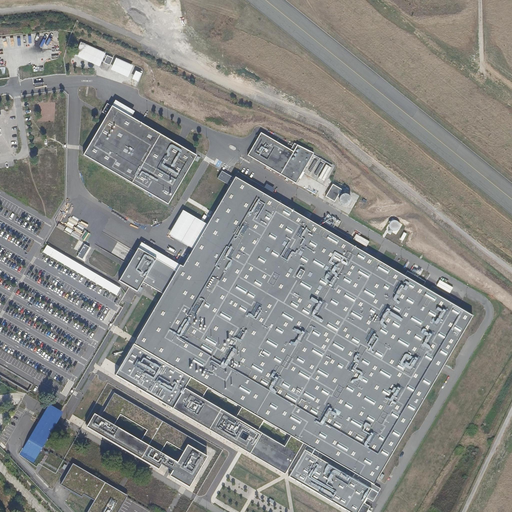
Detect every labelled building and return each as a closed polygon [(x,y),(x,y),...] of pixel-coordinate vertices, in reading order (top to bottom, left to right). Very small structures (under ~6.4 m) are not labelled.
[(81,42),(75,56),(100,66),(106,53),(81,42)] [(133,65),(116,58),(111,70),(128,77),(133,65)] [(144,191),(168,205),(195,161),(197,156),(112,106),(105,118),(87,149),(83,155),(144,191)] [(260,133),(247,156),(296,184),(313,154),(298,145),(294,152),(260,133)] [(332,168),(326,165),(319,178),(324,181),(332,168)] [(473,317),(234,178),(183,267),(180,265),(177,270),(164,294),(160,302),(135,341),(134,344),(190,377),(208,387),(242,407),(264,420),(291,436),(304,443),(306,444),(308,446),(374,485),(473,317)] [(164,294),(177,270),(138,248),(119,281),(137,291),(143,282),(164,294)] [(190,377),(134,344),(116,374),(286,474),(304,443),(291,436),(285,447),(258,431),(264,420),(242,407),(236,417),(203,398),(208,387),(190,377)] [(203,454),(207,447),(114,393),(101,417),(99,415),(97,414),(94,413),(89,424),(87,427),(158,469),(162,464),(173,470),(170,476),(189,487),(207,457),(203,454)] [(63,412),(49,404),(19,454),(34,463),(43,446),(63,412)] [(374,485),(308,446),(289,476),(350,511),(367,511),(381,489),(374,485)] [(119,491),(73,464),(61,485),(82,497),(84,494),(95,500),(87,511),(117,511),(127,496),(119,491)]
